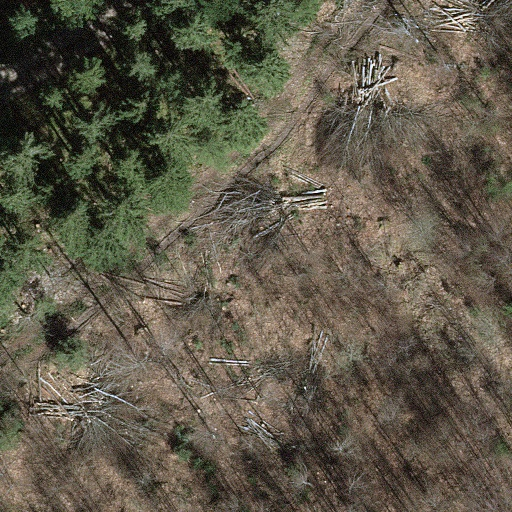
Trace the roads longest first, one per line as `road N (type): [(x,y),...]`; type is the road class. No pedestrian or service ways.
road 1 (track): [(0,388),(238,183),(390,0)]
road 2 (track): [(137,0),(0,82)]
